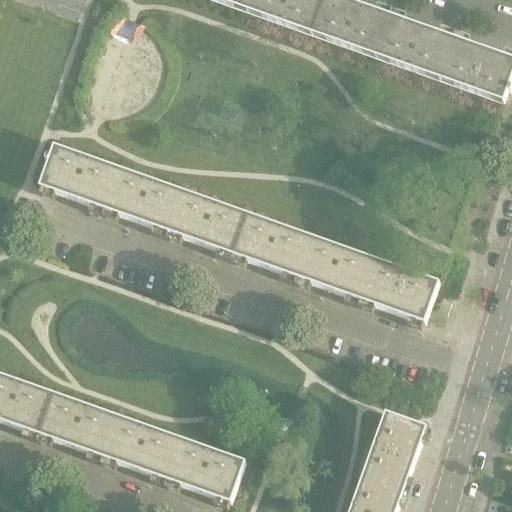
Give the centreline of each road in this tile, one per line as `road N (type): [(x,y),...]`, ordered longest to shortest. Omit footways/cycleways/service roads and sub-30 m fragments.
road 1 (residential): [(480,381),(26,217)]
road 2 (residential): [(166,511),(0,453)]
road 3 (residential): [(442,511),(480,381)]
